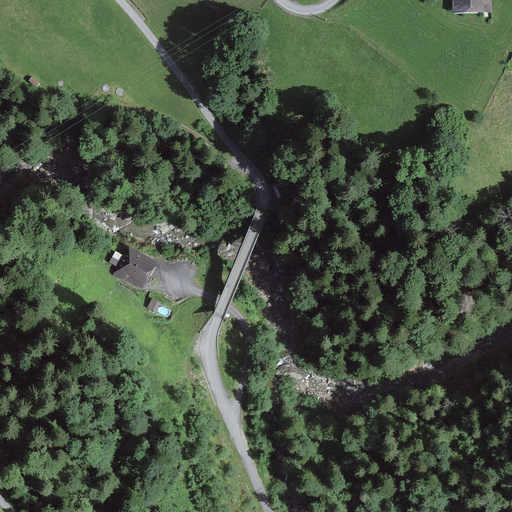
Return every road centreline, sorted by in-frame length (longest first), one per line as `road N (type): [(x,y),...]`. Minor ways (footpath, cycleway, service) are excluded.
road 1 (unclassified): [(268,511),(208,354),(263,188),(119,0)]
road 2 (track): [(246,166),(151,112),(74,101)]
